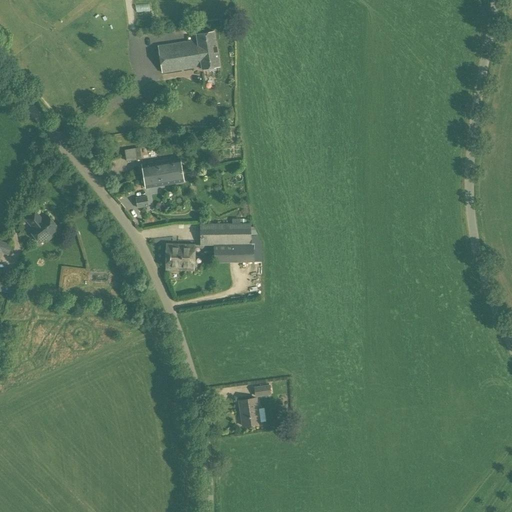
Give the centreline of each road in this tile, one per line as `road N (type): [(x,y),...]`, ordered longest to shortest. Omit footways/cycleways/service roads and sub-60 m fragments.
road 1 (tertiary): [(0,74),(137,241),(185,356),(208,469),(207,511)]
road 2 (unclassified): [(511,355),(479,262),(468,170),(500,0)]
